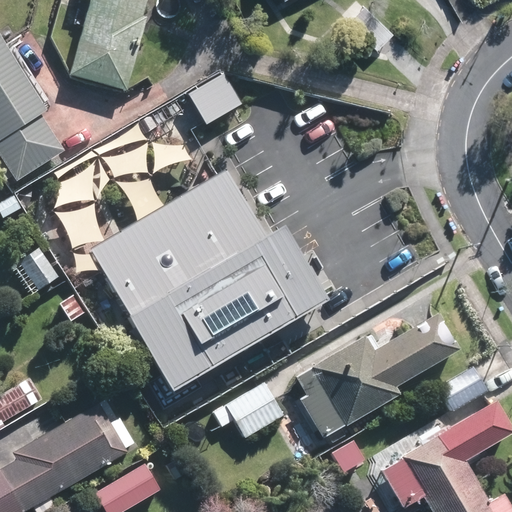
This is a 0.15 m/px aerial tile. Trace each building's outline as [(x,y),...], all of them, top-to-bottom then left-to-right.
[(64,0),(56,79),(128,95),(136,0),(64,0)] [(186,99),(204,129),(240,108),(222,78),(186,99)] [(0,79),(0,181),(5,188),(51,157),(0,79)] [(290,94),(270,96),(273,138),(294,136),(290,94)] [(87,255),(165,391),(316,305),(274,234),(263,240),(226,176),(87,255)] [(358,335),(279,385),(317,445),(409,388),(422,408),(449,391),(432,364),(460,346),(438,311),(370,354),(358,335)] [(0,418),(22,407),(8,383),(0,387),(0,418)] [(253,383),(206,412),(223,440),(271,411),(253,383)] [(483,400),(392,455),(426,511),(511,511),(511,507),(502,491),(478,505),(451,460),(501,430),(483,400)] [(95,402),(0,454),(0,511),(18,511),(124,454),(95,402)] [(362,461),(349,440),(327,453),(340,474),(362,461)] [(140,477),(79,511),(125,511),(151,497),(140,477)]
